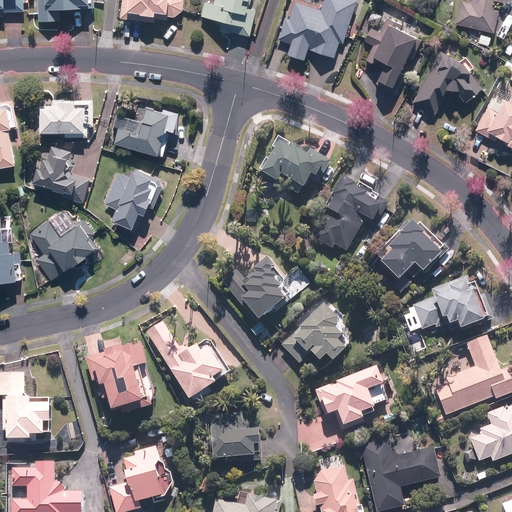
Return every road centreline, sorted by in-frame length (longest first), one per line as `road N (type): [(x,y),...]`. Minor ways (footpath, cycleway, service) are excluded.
road 1 (residential): [(240,84),(187,241),(150,280),(114,304),(0,336)]
road 2 (residential): [(240,84),(372,134),(483,210),(511,247)]
road 3 (residential): [(0,61),(84,57),(240,84)]
